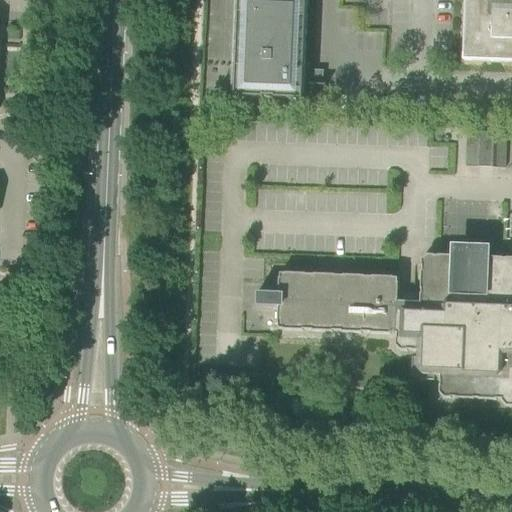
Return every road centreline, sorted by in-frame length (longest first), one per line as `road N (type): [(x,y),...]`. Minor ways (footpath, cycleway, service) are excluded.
road 1 (tertiary): [(100,318),(114,0)]
road 2 (residential): [(511,500),(240,491)]
road 3 (residential): [(4,265),(11,144),(0,144)]
road 4 (tertiary): [(116,439),(100,318)]
road 5 (tertiary): [(100,318),(73,437)]
